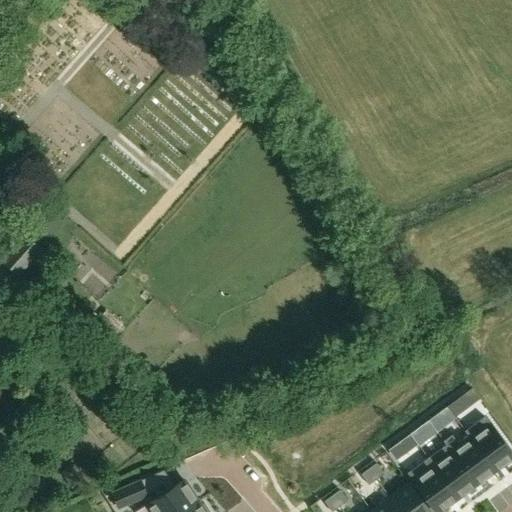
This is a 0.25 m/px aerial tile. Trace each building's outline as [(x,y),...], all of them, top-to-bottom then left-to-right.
[(68,217),(55,206),(27,237),(23,233),(0,258),(0,261),(16,275),(17,277),(42,250),(41,249),(49,239),(68,217)] [(511,453),(484,416),(465,430),(494,470),(511,456),(511,453)] [(108,440),(124,447),(129,433),(114,427),(108,440)] [(452,434),(443,440),(475,484),(494,470),(465,430),(464,431),(467,435),(457,442),(452,434)] [(428,457),(427,458),(457,498),(475,484),(443,440),(443,441),(448,448),(431,461),(428,457)] [(427,458),(407,473),(435,511),(436,511),(457,498),(427,458)] [(69,471),(76,484),(92,475),(84,462),(69,471)] [(374,464),(368,468),(376,480),(383,475),(374,464)] [(368,468),(362,473),(370,484),(376,480),(368,468)] [(152,511),(181,511),(198,501),(183,479),(147,504),(152,511)] [(429,511),(408,483),(389,497),(400,511),(429,511)] [(338,491),(331,495),(339,507),(346,502),(338,491)] [(331,495),(325,500),(333,511),(339,507),(331,495)] [(400,511),(389,497),(370,510),(371,511),(400,511)] [(198,501),(181,511),(209,511),(204,503),(200,505),(198,501)]
